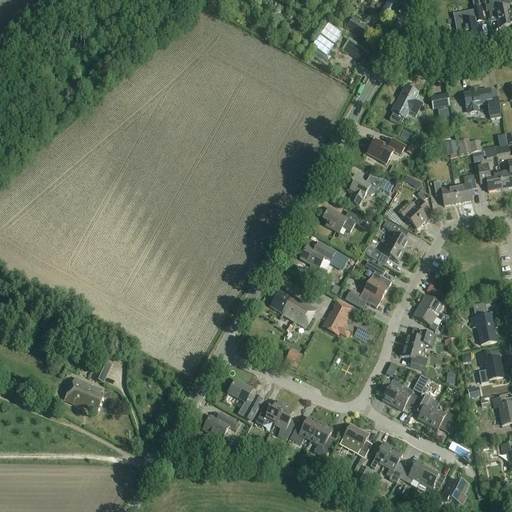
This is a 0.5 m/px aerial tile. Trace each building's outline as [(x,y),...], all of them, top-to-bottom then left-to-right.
[(403,0),(389,0),(379,17),(391,24),(404,0),(403,0)] [(511,12),(511,8),(510,2),(501,4),(500,0),(497,0),(489,2),(490,7),(486,8),(487,13),(489,13),(490,19),(497,18),(499,30),(511,28),(511,22),(511,21),(511,12)] [(473,12),(454,16),(457,35),(464,33),(466,42),(481,39),(478,24),(485,23),(482,9),(473,11),(473,12)] [(353,20),(346,30),(362,40),(368,30),(362,25),(361,26),(359,25),(359,24),(353,20)] [(419,94),(405,87),(395,107),(394,107),(391,112),(392,113),(393,114),(390,121),(400,126),(404,119),(405,120),(409,113),(417,117),(422,105),(415,102),(419,94)] [(463,96),(466,110),(467,116),(479,114),(477,108),(487,106),(490,122),(501,120),(496,92),(489,93),(489,91),(477,94),(477,90),(469,91),(470,95),(463,96)] [(448,111),(438,113),(440,124),(450,122),(448,111)] [(404,132),(400,139),(408,143),(411,136),(404,132)] [(400,157),(405,148),(392,141),(389,148),(387,147),(386,148),(375,141),(367,155),(386,166),(393,153),(400,157)] [(469,141),(458,143),(460,157),(471,155),(469,141)] [(480,142),(469,144),(471,155),(482,153),(480,142)] [(455,143),(445,145),(447,158),(458,156),(455,143)] [(511,161),(507,163),(508,172),(499,174),(503,192),(511,189),(511,161)] [(489,194),(503,192),(499,174),(486,176),(485,169),(478,170),(480,183),(487,182),(489,194)] [(359,209),(363,201),(367,194),(371,197),(375,196),(378,189),(389,195),(393,187),(382,181),(380,183),(370,177),(365,185),(362,183),(363,181),(355,177),(350,185),(352,186),(349,192),(355,195),(350,204),(359,209)] [(476,190),(474,177),(463,179),(465,186),(455,188),(459,206),(472,204),(470,191),(476,190)] [(445,209),(459,206),(455,188),(442,190),(441,183),(434,184),(437,197),(443,196),(445,209)] [(397,195),(401,188),(397,185),(393,192),(397,195)] [(403,220),(404,218),(416,231),(427,222),(425,220),(430,215),(418,201),(412,206),(409,203),(397,214),(403,220)] [(350,234),(356,225),(364,230),(367,225),(349,214),(346,219),(329,210),(323,221),(328,224),(326,229),(339,236),(342,230),(350,234)] [(386,222),(382,229),(392,234),(386,244),(404,254),(410,243),(404,240),(407,234),(386,222)] [(330,264),(335,254),(319,244),(315,251),(308,247),(300,261),(301,261),(299,265),(300,267),(304,269),(306,268),(307,265),(311,267),(310,268),(318,272),(324,261),(330,264)] [(375,251),(371,259),(378,264),(383,256),(389,259),(398,264),(404,254),(386,244),(381,254),(375,251)] [(366,287),(384,297),(391,284),(382,279),(385,273),(368,263),(365,269),(374,274),(366,287)] [(376,310),(384,297),(366,287),(359,300),(349,295),(345,302),(362,312),(366,305),(376,310)] [(433,288),(429,295),(442,302),(446,296),(433,288)] [(270,309),(277,312),(283,316),(282,317),(306,330),(316,311),(296,300),(294,302),(279,294),(270,309)] [(436,318),(435,320),(441,323),(444,318),(438,314),(442,307),(425,297),(419,308),(436,318)] [(331,314),(330,313),(321,329),(338,338),(340,336),(346,340),(349,334),(343,330),(353,312),(336,302),(332,309),(334,310),(331,314)] [(473,307),(475,320),(472,320),(474,329),(478,328),(482,346),(498,343),(492,314),(486,315),(484,305),(473,307)] [(419,308),(416,312),(413,318),(430,328),(429,330),(435,333),(438,328),(432,325),(435,320),(436,318),(419,308)] [(445,326),(442,333),(446,336),(450,329),(445,326)] [(420,333),(418,340),(406,337),(403,348),(422,353),(424,347),(431,349),(434,338),(420,333)] [(455,341),(447,342),(448,350),(457,353),(455,341)] [(422,353),(403,348),(400,359),(412,362),(410,368),(424,372),(427,362),(420,360),(422,353)] [(287,357),(284,364),(297,370),(300,363),(303,357),(290,351),(287,357)] [(64,353),(60,359),(64,362),(68,356),(64,353)] [(487,384),(487,382),(504,379),(500,358),(493,359),(491,353),(479,356),(480,365),(485,364),(487,374),(478,375),(480,386),(487,384)] [(468,356),(460,357),(462,365),(467,364),(469,361),(468,356)] [(391,365),(388,371),(395,374),(398,368),(391,365)] [(96,372),(93,379),(102,384),(106,376),(96,372)] [(449,383),(457,385),(458,374),(451,373),(449,383)] [(420,377),(417,384),(425,388),(429,381),(420,377)] [(96,413),(103,399),(99,397),(101,393),(75,381),(65,402),(79,408),(80,406),(96,413)] [(235,381),(228,395),(246,405),(238,417),(250,424),(255,414),(263,401),(251,395),(253,392),(235,381)] [(382,402),(392,408),(400,392),(390,386),(391,385),(385,381),(378,394),(384,397),(382,402)] [(479,389),(467,392),(469,401),(481,399),(479,389)] [(400,392),(392,408),(402,413),(405,408),(410,411),(417,398),(412,395),(411,397),(400,392)] [(423,397),(414,413),(420,416),(417,421),(427,427),(436,411),(430,408),(433,403),(423,397)] [(505,399),(494,401),(495,409),(499,408),(503,427),(511,425),(511,400),(506,402),(505,399)] [(275,426),(284,409),(285,408),(276,403),(271,413),(269,411),(266,417),(261,415),(255,425),(264,429),(269,423),(275,426)] [(293,413),(284,409),(275,426),(274,427),(280,430),(278,439),(286,443),(291,433),(286,430),(290,423),(288,422),(293,413)] [(436,411),(427,427),(438,432),(440,427),(446,430),(452,417),(447,414),(446,416),(436,411)] [(210,418),(202,432),(209,436),(203,447),(211,451),(214,452),(215,452),(217,451),(218,451),(220,449),(223,444),(221,443),(229,430),(234,433),(238,425),(224,418),(221,424),(210,418)] [(311,443),(320,426),(308,420),(301,434),(295,431),(289,441),(301,447),(305,440),(311,443)] [(332,433),(320,426),(311,443),(317,447),(313,454),(325,460),(330,450),(324,446),(332,433)] [(342,442),(355,449),(353,454),(364,461),(371,447),(365,444),(369,437),(350,427),(346,435),(342,441),(342,442)] [(242,445),(239,452),(245,455),(248,448),(242,445)] [(384,468),(393,450),(383,445),(370,469),(374,471),(378,465),(384,468)] [(511,473),(511,472),(511,445),(502,447),(504,455),(508,454),(511,473)] [(403,456),(393,450),(384,468),(389,471),(386,477),(390,479),(392,476),(399,481),(406,468),(398,464),(403,456)] [(413,481),(420,485),(428,469),(417,463),(412,471),(406,468),(399,481),(410,487),(413,481)] [(362,468),(354,483),(362,488),(370,473),(362,468)] [(417,491),(424,494),(434,500),(441,487),(435,483),(440,475),(428,469),(420,485),(417,491)] [(464,497),(469,488),(460,483),(459,486),(451,481),(441,500),(447,503),(448,501),(462,508),(466,499),(464,497)] [(435,501),(431,508),(436,511),(440,504),(435,501)]
